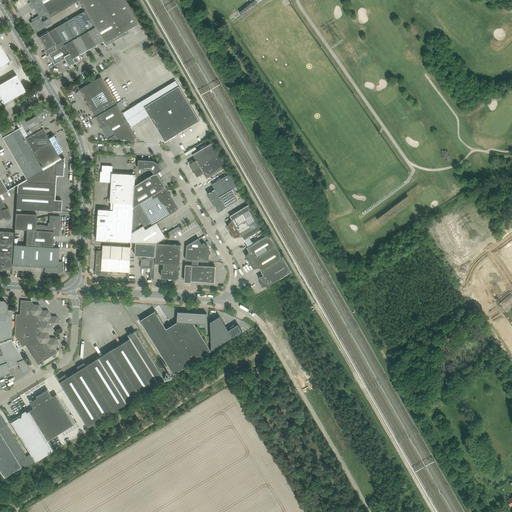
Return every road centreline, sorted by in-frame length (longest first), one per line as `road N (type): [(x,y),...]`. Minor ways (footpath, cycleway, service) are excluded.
road 1 (track): [(433,511),(140,0)]
road 2 (track): [(471,511),(183,0)]
road 3 (unclassified): [(370,511),(259,322),(224,299)]
road 4 (unclassified): [(224,299),(232,272),(168,160),(149,149),(80,148)]
road 5 (unclassified): [(0,400),(72,350),(74,297),(67,288)]
road 6 (unclassified): [(224,299),(94,291),(76,280)]
road 7 (tertiary): [(76,280),(80,148)]
